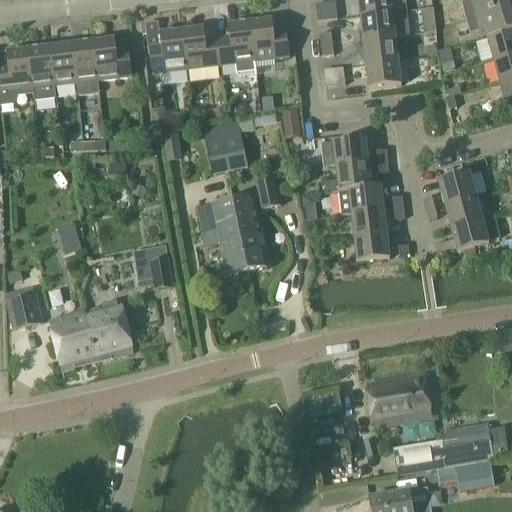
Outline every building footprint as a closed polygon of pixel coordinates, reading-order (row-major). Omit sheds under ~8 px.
[(357,0),(360,19),(393,15),(393,17),(397,16),(396,14),(400,13),(400,15),(407,14),(405,0),(357,0)] [(481,42),(493,39),(511,33),(511,17),(507,0),(470,0),(471,3),(462,5),(470,35),(479,33),(481,42)] [(335,4),(316,6),(319,24),(337,22),(335,4)] [(424,36),(437,34),(433,10),(421,12),(424,36)] [(363,43),(396,39),(395,39),(410,37),(407,14),(400,15),(400,13),(396,14),(397,16),(393,17),(393,15),(360,19),(363,43)] [(255,64),(290,60),(286,32),(274,34),(272,22),(250,25),(255,64)] [(257,77),(255,64),(250,25),(228,27),(230,39),(218,41),(221,68),(236,67),(237,76),(240,79),(257,77)] [(221,68),(218,41),(206,42),(204,31),(182,33),(187,73),(221,68)] [(187,73),(182,33),(160,36),(161,48),(149,49),(152,77),(187,73)] [(493,63),(511,57),(511,33),(493,39),(481,42),(487,40),(493,63)] [(331,35),(319,37),(321,48),(333,47),(331,35)] [(366,67),(398,63),(396,39),(363,43),(366,67)] [(98,84),(132,79),(129,52),(117,53),(115,41),(93,44),(98,84)] [(72,47),(76,86),(78,98),(100,96),(98,84),(93,44),(72,47)] [(76,86),(72,47),(50,49),(56,101),(57,101),(55,89),(76,86)] [(333,47),(321,48),(322,59),(334,58),(333,47)] [(56,101),(50,49),(29,52),(34,91),(35,103),(56,101)] [(0,95),(34,91),(29,52),(7,55),(8,67),(0,67),(0,95)] [(500,86),(511,82),(511,57),(493,63),(500,86)] [(366,67),(369,92),(401,88),(398,63),(366,67)] [(324,72),(326,90),(345,87),(343,70),(324,72)] [(511,82),(500,86),(506,110),(511,108),(511,82)] [(217,122),(228,119),(224,109),(214,112),(217,122)] [(165,110),(153,112),(151,112),(154,139),(157,138),(168,137),(165,110)] [(301,140),(297,112),(282,113),(286,142),(301,140)] [(219,130),(229,175),(248,170),(238,126),(219,130)] [(219,130),(203,134),(213,178),(229,175),(219,130)] [(333,145),(336,170),(369,166),(366,141),(333,145)] [(110,144),(110,153),(110,154),(122,153),(122,144),(110,144)] [(84,154),(83,145),(71,146),(71,154),(84,154)] [(96,145),(83,145),(84,154),(96,154),(96,145)] [(54,160),(54,151),(41,151),(41,160),(54,160)] [(1,164),(11,163),(10,154),(1,154),(1,164)] [(109,178),(127,177),(126,165),(109,165),(109,178)] [(369,166),(336,170),(338,183),(325,185),(326,196),(339,195),(349,193),(371,190),(371,189),(369,166)] [(438,184),(445,208),(476,199),(470,175),(438,184)] [(233,204),(248,275),(270,270),(257,212),(261,211),(261,213),(281,209),(275,181),(255,186),(258,200),(254,200),(233,204)] [(371,189),(371,190),(349,193),(339,195),(342,218),(352,217),(384,213),(381,188),(371,189)] [(476,199),(445,208),(451,231),(482,222),(476,199)] [(430,221),(439,219),(433,200),(425,202),(430,221)] [(248,275),(233,204),(197,212),(205,251),(220,248),(227,279),(248,275)] [(314,206),(311,209),(305,210),(307,224),(318,222),(315,205),(314,206)] [(384,213),(352,217),(354,241),(387,237),(384,213)] [(482,222),(451,231),(458,255),(489,246),(482,222)] [(57,231),(65,257),(82,252),(75,226),(57,231)] [(387,237),(354,241),(357,265),(390,262),(387,237)] [(148,253),(155,293),(173,289),(166,250),(148,253)] [(21,302),(7,305),(13,332),(42,325),(35,298),(34,298),(33,291),(19,295),(21,302)] [(85,313),(98,364),(133,355),(120,303),(85,313)] [(98,364),(85,313),(50,324),(62,374),(98,364)] [(511,337),(498,339),(501,361),(511,359),(511,337)] [(425,377),(367,387),(374,431),(432,422),(425,377)] [(342,413),(338,394),(306,401),(309,419),(342,413)] [(488,428),(441,436),(446,469),(493,461),(488,428)] [(459,495),(495,488),(490,465),(437,474),(439,488),(457,484),(459,495)] [(409,494),(369,500),(371,511),(430,511),(430,507),(412,510),(409,494)]
